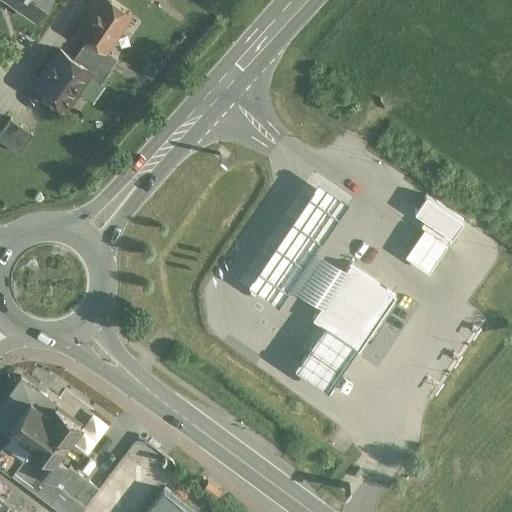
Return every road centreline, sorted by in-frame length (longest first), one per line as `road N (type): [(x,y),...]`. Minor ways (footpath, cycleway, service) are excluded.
road 1 (primary): [(87,244),(302,0)]
road 2 (primary): [(313,511),(145,387),(81,325)]
road 3 (residential): [(0,121),(80,0)]
